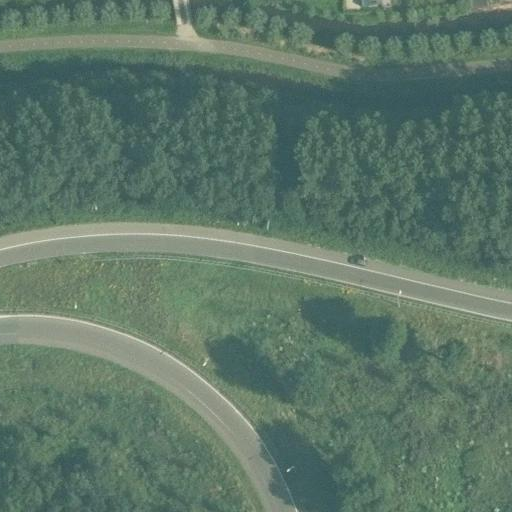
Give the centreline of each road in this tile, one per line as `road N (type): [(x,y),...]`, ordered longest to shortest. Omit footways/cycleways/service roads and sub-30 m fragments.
road 1 (motorway): [(511,314),(203,247),(81,245),(0,260)]
road 2 (motorway): [(0,328),(77,332),(168,368),(237,429),(285,511)]
